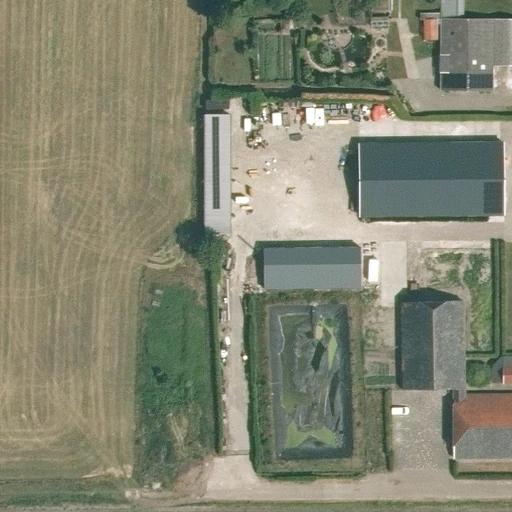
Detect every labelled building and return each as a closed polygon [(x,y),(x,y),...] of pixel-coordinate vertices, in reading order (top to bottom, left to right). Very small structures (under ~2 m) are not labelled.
[(511,0),(441,0),(442,19),(463,19),(462,0),(511,0)] [(420,14),(420,21),(423,21),(423,41),(437,41),(437,22),(440,22),(440,15),(420,14)] [(388,18),(370,19),(371,27),(388,26),(388,18)] [(439,24),(439,92),(458,92),(492,92),(492,71),(492,67),(511,66),(511,19),(440,20),(440,24),(439,24)] [(280,21),(280,29),(306,29),(306,21),(280,21)] [(238,111),(238,97),(211,97),(211,111),(238,111)] [(238,233),(238,113),(210,113),(210,232),(238,233)] [(503,142),(358,144),(359,219),(504,217),(503,142)] [(360,290),(360,249),(263,250),(263,291),(360,290)] [(511,396),(464,397),(463,304),(398,305),(399,391),(450,390),(450,396),(451,463),(511,462),(511,396)] [(502,387),(511,387),(511,370),(502,371),(502,387)]
